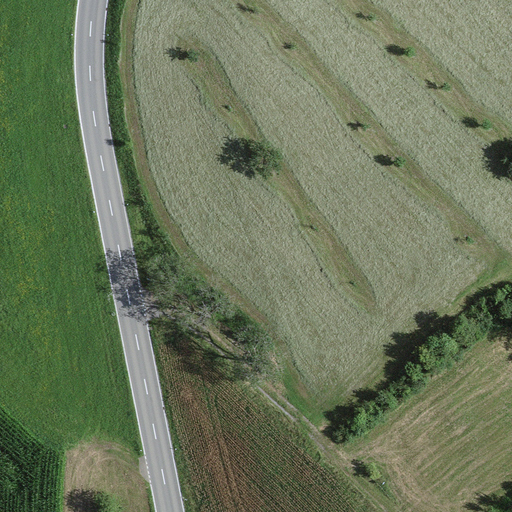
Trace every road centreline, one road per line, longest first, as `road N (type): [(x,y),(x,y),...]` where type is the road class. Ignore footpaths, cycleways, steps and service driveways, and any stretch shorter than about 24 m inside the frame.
road 1 (tertiary): [(93,0),(94,117),(170,511)]
road 2 (track): [(130,306),(191,317),(390,511)]
